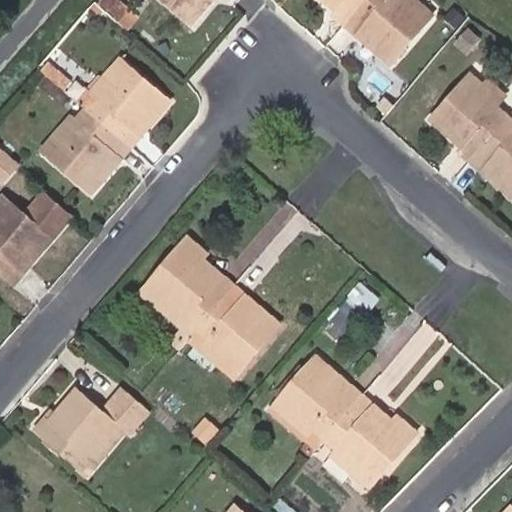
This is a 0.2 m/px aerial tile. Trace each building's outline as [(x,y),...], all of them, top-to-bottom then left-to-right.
[(125,25),(136,15),(121,0),(105,0),(103,2),(125,25)] [(145,0),(186,35),(211,7),(216,11),(225,0),(145,0)] [(327,28),(342,40),(376,0),(310,0),(334,20),(327,28)] [(384,0),(376,0),(342,40),(353,50),(359,43),(391,70),(429,26),(414,14),(408,20),(393,7),(384,0)] [(398,1),(393,7),(408,20),(414,14),(398,1)] [(83,127),(127,162),(139,146),(132,141),(147,123),(154,129),(166,114),(116,74),(105,87),(111,92),(97,109),(83,127)] [(47,80),(38,90),(53,103),(62,92),(47,80)] [(454,162),(465,171),(503,128),(492,119),(473,102),(478,96),(465,85),(428,128),(459,156),(454,162)] [(111,92),(105,87),(92,104),(97,109),(111,92)] [(497,112),(478,96),(473,102),(492,119),(497,112)] [(69,144),(55,162),(49,157),(38,170),(87,210),(99,196),(93,190),(107,172),(114,178),(127,162),(83,127),(69,144)] [(511,136),(503,128),(465,171),(476,181),(482,176),(500,192),(495,198),(507,210),(511,204),(511,136)] [(0,140),(0,179),(7,185),(26,163),(0,140)] [(63,140),(49,157),(55,162),(69,144),(63,140)] [(0,286),(12,296),(24,284),(16,277),(30,260),(32,262),(45,246),(0,207),(0,286)] [(140,307),(159,325),(165,318),(180,331),(198,347),(235,305),(221,292),(217,297),(199,282),(203,277),(207,272),(187,254),(140,307)] [(217,297),(221,292),(203,277),(199,282),(217,297)] [(370,298),(331,343),(349,359),(388,313),(370,298)] [(235,305),(198,347),(211,359),(224,371),(218,377),(234,392),(277,343),(263,329),(258,335),(238,318),(243,312),(235,305)] [(263,329),(243,312),(238,318),(258,335),(263,329)] [(174,338),(180,331),(165,318),(159,325),(174,338)] [(224,371),(211,359),(205,366),(218,377),(224,371)] [(328,462),(374,409),(358,396),(353,402),(349,407),(327,388),(332,383),(319,372),(279,419),(314,451),(328,462)] [(349,407),(353,402),(332,383),(327,388),(349,407)] [(155,418),(127,394),(101,423),(76,402),(62,418),(67,422),(41,451),(81,486),(95,469),(108,454),(113,458),(125,445),(129,448),(155,418)] [(339,472),(354,484),(350,489),(370,506),(419,448),(403,434),(400,438),(396,443),(379,429),(384,424),(387,420),(374,409),(328,462),(339,472)] [(206,416),(192,432),(206,445),(219,428),(206,416)] [(274,425),(309,456),(314,451),(279,419),(274,425)] [(384,424),(379,429),(396,443),(400,438),(384,424)] [(108,454),(95,469),(100,474),(113,458),(108,454)] [(354,484),(339,472),(335,476),(350,489),(354,484)]
